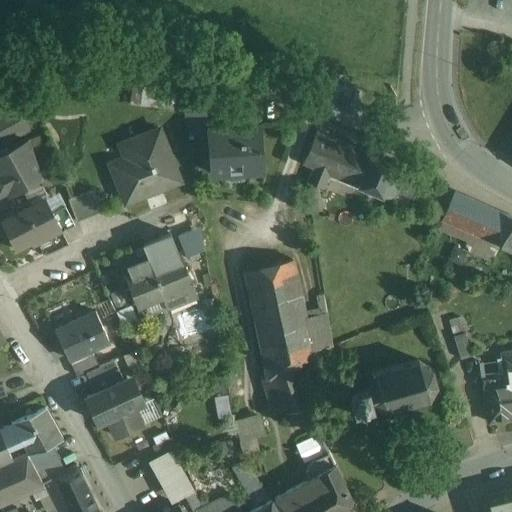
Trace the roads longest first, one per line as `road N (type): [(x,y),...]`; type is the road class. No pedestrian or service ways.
road 1 (residential): [(448,129),(411,130),(127,43),(76,46),(0,68)]
road 2 (residential): [(0,296),(120,511)]
road 3 (secondary): [(448,129),(435,88),(440,0)]
road 4 (secondary): [(399,511),(439,487),(511,462)]
